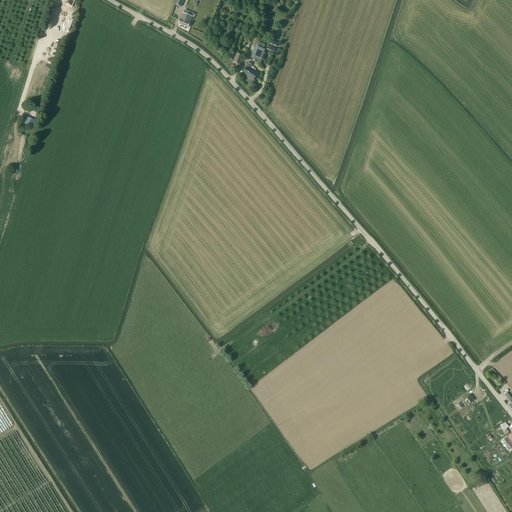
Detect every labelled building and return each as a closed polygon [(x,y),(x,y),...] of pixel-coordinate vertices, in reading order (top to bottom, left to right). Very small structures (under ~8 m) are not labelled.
[(66,0),(65,3),(63,7),(69,9),(70,6),(71,6),(73,0),(66,0)] [(188,28),(192,17),(183,14),(179,24),(188,28)] [(39,37),(37,45),(43,47),(45,39),(39,37)] [(256,46),(255,48),(252,58),(261,61),(265,50),(256,46)] [(240,65),(244,56),(237,53),(233,62),(240,65)] [(248,63),(245,68),(246,69),(243,74),(248,77),(247,78),(251,80),(254,81),(258,75),(250,69),(252,66),(248,63)] [(34,127),(36,120),(26,116),(24,123),(34,127)] [(503,431),(505,435),(509,432),(506,429),(508,427),(505,423),(500,427),(503,431)]
